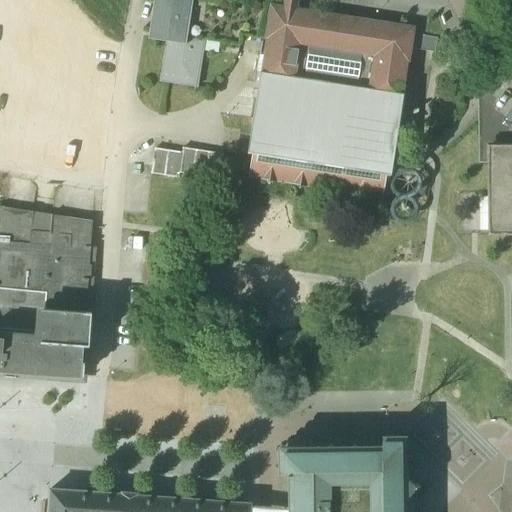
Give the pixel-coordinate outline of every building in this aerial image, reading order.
[(194,0),(157,0),(152,38),(169,40),(163,82),(200,87),(207,40),(189,37),(194,0)] [(300,0),(286,0),(285,9),(299,11),(300,0)] [(285,9),(273,7),(268,39),(270,39),(264,73),(263,73),(250,155),(252,156),(253,150),(255,151),(251,176),(266,178),(271,185),(277,180),(297,183),(301,190),(308,185),(327,188),(332,194),(339,189),(358,192),(362,199),(369,194),(384,197),(388,172),(390,172),(389,177),(391,178),(404,95),(403,95),(408,61),(409,61),(411,49),(413,35),(414,29),(299,11),(285,9)] [(439,39),(413,35),(411,49),(437,53),(439,39)] [(511,144),(489,145),(489,163),(489,234),(496,234),(511,233),(511,144)] [(223,154),(184,148),(183,153),(180,173),(219,179),(223,154)] [(183,153),(156,149),(152,174),(179,178),(180,173),(183,153)] [(93,222),(0,207),(0,371),(82,378),(84,346),(90,346),(93,313),(87,312),(93,222)] [(288,509),(288,511),(406,511),(406,496),(412,496),(417,491),(417,484),(412,479),(406,479),(406,435),(382,436),(382,446),(280,447),(278,471),(288,471),(288,509)] [(249,511),(250,504),(250,503),(51,489),(49,511),(249,511)]
